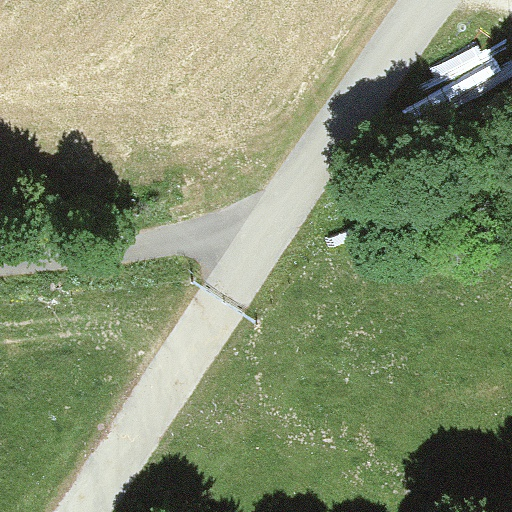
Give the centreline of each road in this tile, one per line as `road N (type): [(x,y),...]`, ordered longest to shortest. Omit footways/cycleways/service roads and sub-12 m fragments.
road 1 (track): [(441,0),(78,511)]
road 2 (track): [(279,226),(0,269)]
